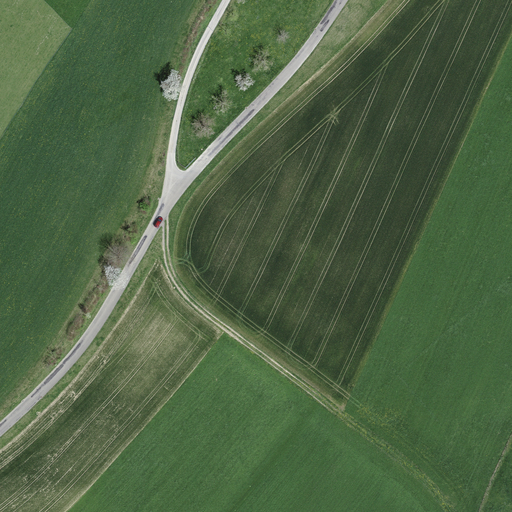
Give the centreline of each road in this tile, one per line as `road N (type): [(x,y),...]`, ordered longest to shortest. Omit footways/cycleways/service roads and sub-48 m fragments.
road 1 (unclassified): [(341,0),(171,199),(76,353),(0,430)]
road 2 (track): [(171,199),(183,93),(228,0)]
